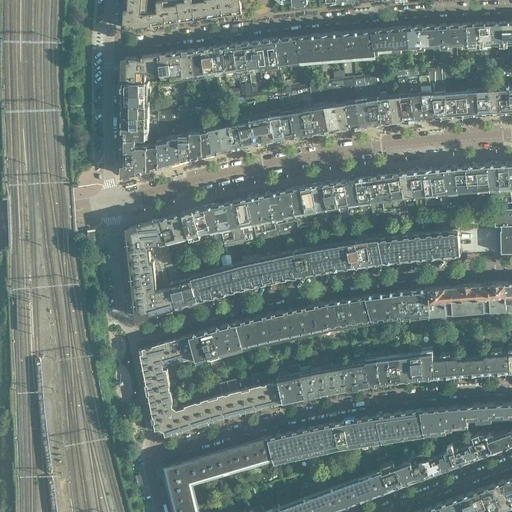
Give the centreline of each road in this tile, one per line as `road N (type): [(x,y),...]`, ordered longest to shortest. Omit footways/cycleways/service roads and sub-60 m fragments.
road 1 (residential): [(110,202),(317,154),(511,134)]
road 2 (residential): [(110,43),(511,6)]
road 3 (residential): [(129,329),(138,334),(332,284),(511,267)]
road 4 (residential): [(511,390),(421,394),(287,415),(148,457)]
road 5 (residential): [(110,202),(110,43)]
road 6 (residential): [(374,511),(511,460)]
road 7 (residential): [(129,329),(110,202)]
